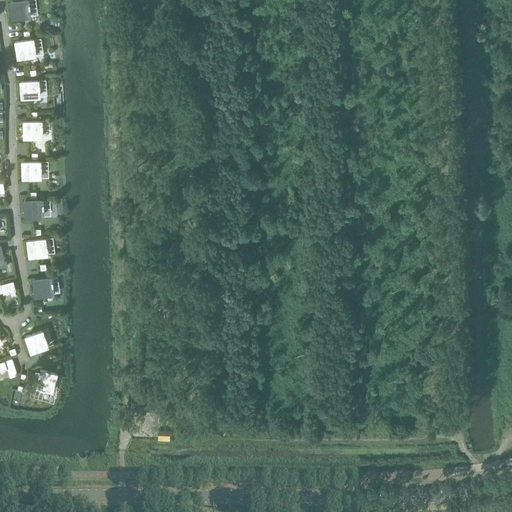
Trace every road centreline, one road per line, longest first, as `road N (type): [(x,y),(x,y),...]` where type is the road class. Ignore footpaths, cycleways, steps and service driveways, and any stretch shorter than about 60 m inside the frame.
road 1 (tertiary): [(0,495),(372,495),(511,484)]
road 2 (track): [(116,166),(120,495)]
